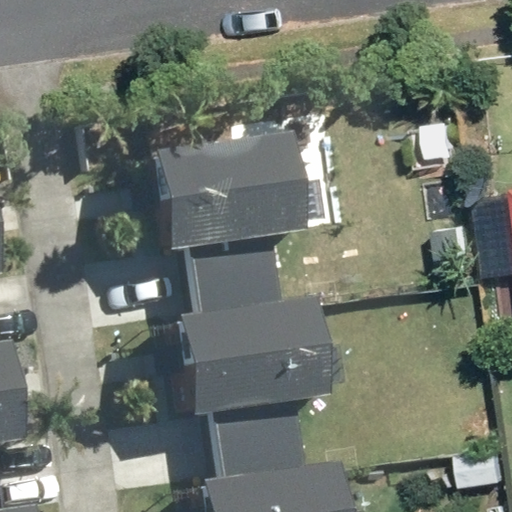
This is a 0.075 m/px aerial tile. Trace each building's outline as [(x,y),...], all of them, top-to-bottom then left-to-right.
[(181,242),(189,310),(197,311),(277,301),(268,235),(298,231),(285,126),(145,144),(158,245),(181,242)] [(205,408),(214,475),(301,464),(293,398),(323,394),(310,297),(277,301),(197,311),(170,315),(183,411),(205,408)] [(0,436),(17,434),(5,337),(0,337),(0,436)] [(340,511),(334,460),(301,464),(214,475),(194,477),(198,511),(340,511)] [(0,511),(30,511),(29,500),(0,503),(0,511)]
